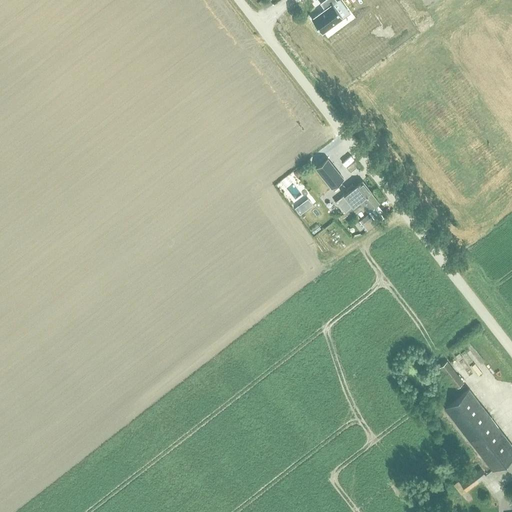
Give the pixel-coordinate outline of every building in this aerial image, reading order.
[(325,9),(311,19),(322,33),(342,17),(333,4),(337,1),(335,0),(324,0),(321,3),(325,9)] [(327,158),(315,168),(331,188),(343,179),(327,158)] [(342,196),(335,202),(344,213),(344,212),(349,209),(351,207),(352,206),(358,201),(371,192),(362,181),(355,186),(352,183),(347,187),(350,190),(343,195),(342,196)] [(371,192),(358,201),(363,207),(367,213),(379,203),(371,192)] [(349,209),(344,212),(349,218),(354,214),(358,219),(359,218),(356,213),(351,207),(349,209)] [(360,221),(364,226),(373,218),(369,213),(360,221)] [(466,348),(450,359),(458,370),(462,367),(460,364),(472,356),(466,348)] [(439,367),(455,388),(463,382),(447,361),(439,367)] [(511,455),(511,445),(469,389),(444,408),(492,470),(511,455)] [(460,483),(466,491),(486,475),(480,468),(460,483)] [(453,484),(461,494),(466,491),(458,481),(453,484)]
